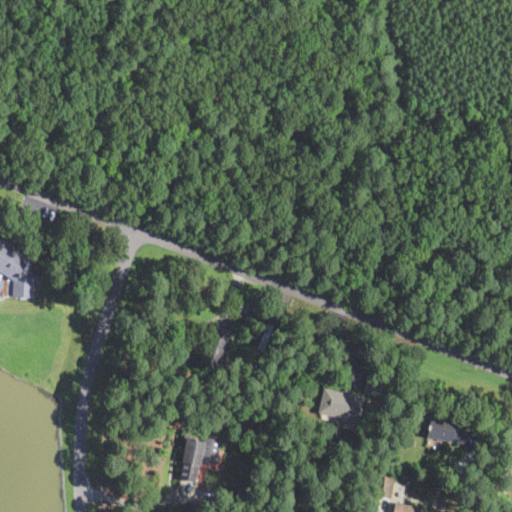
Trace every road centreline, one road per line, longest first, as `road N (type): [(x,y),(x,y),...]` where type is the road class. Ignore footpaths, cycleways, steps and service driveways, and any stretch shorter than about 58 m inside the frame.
road 1 (residential): [(0,176),(511,372)]
road 2 (residential): [(79,511),(81,407),(139,233)]
